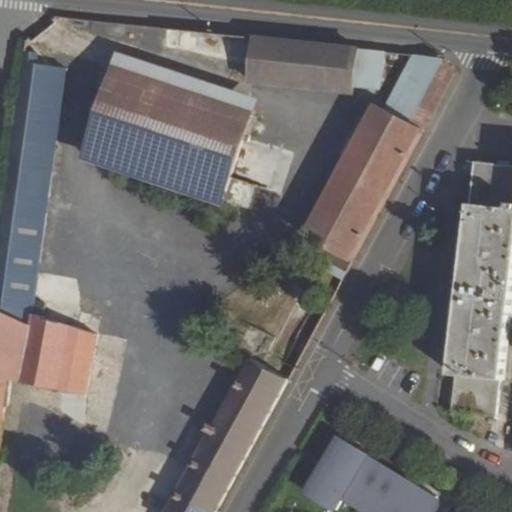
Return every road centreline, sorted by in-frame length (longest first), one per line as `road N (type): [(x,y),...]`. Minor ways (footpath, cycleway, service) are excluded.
road 1 (secondary): [(491,36),(110,0)]
road 2 (residential): [(323,367),(475,89),(491,36)]
road 3 (residential): [(511,484),(323,367)]
road 4 (residential): [(243,511),(323,367)]
